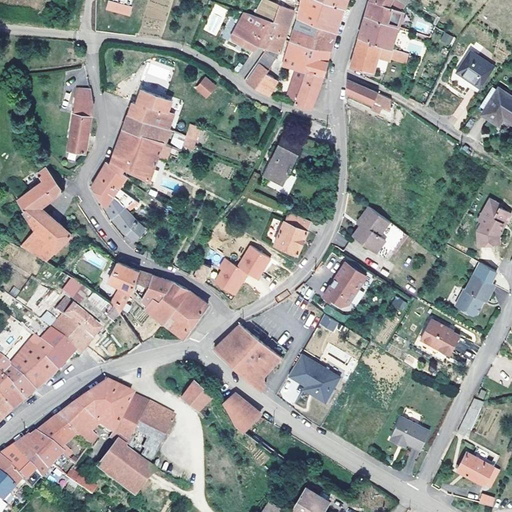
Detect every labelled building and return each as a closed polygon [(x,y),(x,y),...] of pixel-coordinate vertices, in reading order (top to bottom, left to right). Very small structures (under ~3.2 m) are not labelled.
[(132,0),(115,0),(115,1),(112,0),(109,0),(108,8),(130,13),(132,0)] [(269,0),(249,0),(244,12),(275,27),(287,32),(295,9),(283,5),(269,0)] [(297,0),(295,0),(285,0),(283,5),(295,9),(297,0)] [(302,0),(300,11),(297,19),(336,32),(340,18),(343,9),(345,9),(348,0),(302,0)] [(369,0),(368,4),(365,15),(398,27),(406,6),(397,0),(369,0)] [(244,12),(229,41),(252,53),(256,45),(258,43),(267,47),(275,27),(244,12)] [(398,27),(365,15),(361,26),(358,37),(392,48),(398,27)] [(336,32),(297,19),(292,34),(333,40),(335,36),(336,32)] [(287,32),(275,27),(267,47),(257,61),(260,63),(247,81),(255,88),(265,74),(278,53),(287,32)] [(453,36),(445,31),(441,38),(449,43),(453,36)] [(333,40),(292,34),(289,43),(331,50),(332,45),(333,40)] [(392,48),(358,37),(354,51),(351,65),(374,72),(378,57),(379,54),(390,56),(392,48)] [(331,50),(289,43),(282,64),(296,68),(305,70),(323,74),(328,57),(331,50)] [(260,47),(256,45),(252,53),(256,55),(260,47)] [(408,53),(392,48),(390,56),(379,54),(378,57),(388,61),(389,58),(406,62),(408,53)] [(494,66),(470,50),(456,71),(480,87),(494,66)] [(305,70),(296,68),(286,95),(296,98),(305,70)] [(323,74),(305,70),(296,98),(294,103),(311,107),(318,91),(321,83),(323,74)] [(278,79),(265,74),(255,88),(269,95),(278,79)] [(194,88),(206,99),(217,87),(205,76),(194,88)] [(142,91),(138,89),(133,102),(172,115),(178,102),(171,100),(175,88),(147,78),(142,91)] [(349,79),(348,92),(374,103),(375,99),(379,91),(349,79)] [(77,87),(74,115),(71,136),(69,148),(86,151),(92,113),(94,101),(92,88),(77,87)] [(511,96),(498,88),(482,113),(499,123),(503,117),(511,122),(511,96)] [(392,98),(379,91),(375,99),(392,106),(392,98)] [(375,99),(374,103),(391,110),(392,106),(375,99)] [(131,106),(129,113),(166,129),(173,115),(172,115),(133,102),(131,106)] [(126,121),(123,128),(164,141),(173,145),(182,148),(183,144),(193,148),(197,138),(187,134),(186,137),(166,129),(129,113),(126,121)] [(123,128),(117,148),(110,163),(127,177),(131,178),(134,172),(150,180),(163,158),(167,148),(162,146),(164,141),(123,128)] [(306,139),(286,130),(266,171),(285,180),(306,139)] [(173,145),(164,141),(162,146),(167,148),(163,158),(167,161),(173,145)] [(110,163),(107,161),(100,174),(93,186),(106,206),(119,199),(130,210),(132,208),(140,202),(120,188),(127,177),(110,163)] [(18,199),(36,228),(21,244),(47,259),(72,233),(40,207),(64,189),(48,167),(38,174),(43,181),(18,199)] [(266,171),(264,175),(283,184),(285,180),(266,171)] [(119,199),(106,206),(113,217),(125,233),(136,240),(148,229),(140,219),(139,220),(132,211),(130,210),(119,199)] [(361,224),(354,234),(385,257),(405,231),(383,214),(369,205),(358,221),(361,224)] [(482,221),(484,222),(480,226),(480,243),(492,243),(493,245),(502,245),(502,238),(504,235),(504,232),(507,227),(510,227),(511,224),(511,215),(505,211),(502,214),(492,207),(482,221)] [(313,219),(289,210),(275,243),(299,253),(313,219)] [(407,233),(405,231),(385,257),(388,259),(407,233)] [(247,241),(234,262),(245,269),(254,275),(267,254),(247,241)] [(234,262),(222,255),(216,265),(218,266),(211,278),(231,291),(245,269),(234,262)] [(212,266),(200,260),(194,275),(206,280),(212,266)] [(111,280),(121,288),(111,302),(115,306),(120,312),(121,308),(128,298),(133,291),(136,282),(140,270),(126,264),(119,261),(111,280)] [(335,277),(338,279),(334,285),(331,282),(324,294),(331,299),(332,296),(342,303),(348,301),(367,275),(346,261),(335,277)] [(467,289),(465,288),(456,304),(473,314),(476,314),(478,313),(485,300),(487,301),(496,285),(492,282),(498,271),(482,262),(467,289)] [(71,277),(59,269),(54,277),(65,285),(71,277)] [(136,282),(139,283),(150,286),(154,275),(145,272),(140,270),(136,282)] [(139,283),(135,291),(147,305),(151,300),(157,291),(163,294),(179,301),(189,288),(173,280),(154,275),(150,286),(139,283)] [(90,288),(73,277),(63,289),(79,302),(90,288)] [(305,281),(296,290),(309,300),(316,290),(305,281)] [(48,288),(40,284),(25,306),(31,310),(36,303),(48,288)] [(0,288),(0,298),(10,306),(15,299),(0,288)] [(189,288),(179,301),(164,322),(184,337),(190,329),(208,303),(189,288)] [(43,302),(40,306),(35,313),(41,317),(60,294),(54,290),(43,302)] [(94,291),(89,297),(114,317),(120,312),(115,306),(111,302),(94,291)] [(147,305),(145,307),(164,322),(179,301),(163,294),(157,304),(151,300),(147,305)] [(18,295),(15,299),(24,306),(27,302),(18,295)] [(403,311),(407,302),(395,296),(390,306),(403,311)] [(56,308),(63,315),(50,327),(75,350),(77,353),(79,354),(84,349),(100,330),(65,298),(56,308)] [(40,306),(36,303),(31,310),(33,311),(35,313),(40,306)] [(22,323),(34,335),(16,356),(10,363),(35,390),(44,383),(47,380),(57,370),(69,357),(71,359),(77,353),(75,350),(50,327),(41,317),(35,313),(33,311),(22,323)] [(331,314),(326,311),(325,312),(321,320),(326,323),(331,314)] [(339,319),(331,314),(326,323),(334,328),(339,319)] [(434,318),(426,332),(435,334),(433,343),(451,353),(461,334),(447,326),(447,325),(434,318)] [(241,324),(214,348),(236,368),(261,389),(266,383),(264,380),(265,374),(282,355),(241,324)] [(435,334),(426,332),(423,338),(433,343),(435,334)] [(16,356),(8,350),(3,357),(10,363),(16,356)] [(302,352),(289,374),(306,384),(305,387),(326,400),(340,375),(302,352)] [(0,354),(0,372),(25,399),(30,394),(35,390),(10,363),(3,357),(0,354)] [(206,374),(199,371),(182,396),(199,409),(215,393),(207,387),(210,382),(206,374)] [(0,372),(0,396),(12,409),(20,403),(25,399),(0,372)] [(80,399),(55,416),(75,434),(85,442),(90,446),(96,437),(88,431),(96,421),(111,432),(108,437),(114,441),(95,467),(134,496),(136,494),(155,470),(148,466),(153,457),(173,419),(174,416),(148,401),(105,380),(80,399)] [(238,390),(232,395),(260,416),(265,411),(238,390)] [(232,395),(222,403),(235,423),(244,433),(260,416),(232,395)] [(12,409),(0,396),(0,420),(3,418),(12,409)] [(486,401),(475,397),(472,401),(483,406),(486,401)] [(483,406),(472,401),(461,425),(469,427),(472,428),(483,406)] [(46,423),(35,431),(56,450),(63,444),(75,434),(55,416),(46,423)] [(413,424),(400,418),(390,441),(399,445),(401,442),(404,443),(413,424)] [(429,432),(413,424),(404,443),(406,444),(420,451),(429,432)] [(469,427),(461,425),(458,431),(466,435),(469,427)] [(33,433),(30,435),(52,465),(61,454),(56,450),(35,431),(33,433)] [(16,443),(11,446),(41,478),(43,479),(48,474),(46,472),(52,465),(30,435),(29,434),(16,443)] [(90,446),(85,442),(74,455),(79,459),(90,446)] [(56,450),(61,454),(70,462),(74,466),(79,459),(74,455),(63,444),(56,450)] [(0,452),(0,455),(2,458),(33,486),(37,490),(40,486),(36,483),(41,478),(11,446),(0,452)] [(473,454),(485,460),(489,452),(478,446),(473,454)] [(467,451),(458,469),(485,483),(494,466),(485,460),(473,454),(467,451)] [(70,462),(61,454),(52,465),(61,473),(70,462)] [(2,458),(0,460),(0,472),(19,490),(25,483),(31,489),(33,486),(2,458)] [(499,468),(494,466),(485,483),(490,485),(499,468)] [(80,474),(73,467),(66,476),(74,481),(80,474)] [(0,501),(5,505),(19,490),(0,472),(0,501)] [(80,474),(74,481),(93,493),(97,485),(80,474)] [(322,511),(330,500),(306,486),(292,509),(297,511),(322,511)] [(495,499),(483,494),(480,502),(493,505),(495,499)] [(279,511),(281,509),(269,501),(261,511),(279,511)]
